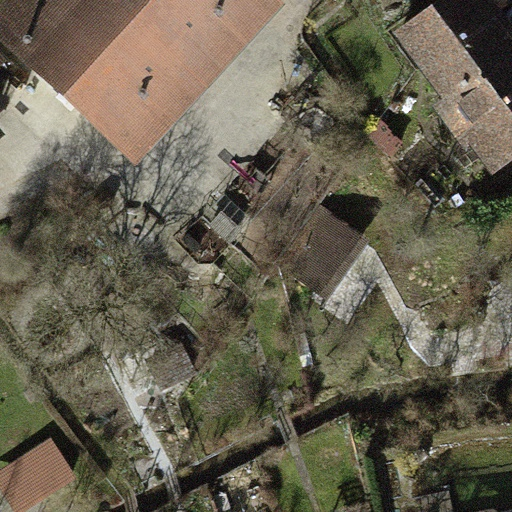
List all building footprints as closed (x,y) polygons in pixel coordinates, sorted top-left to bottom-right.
[(22,0),(1,24),(125,135),(247,0),(22,0)] [(446,0),(402,32),(496,163),(511,151),(511,48),(487,13),(505,0),(446,0)] [(322,210),(282,266),(326,297),(366,241),(322,210)] [(192,347),(150,364),(160,386),(201,370),(192,347)] [(50,436),(0,468),(0,485),(16,510),(74,473),(50,436)]
